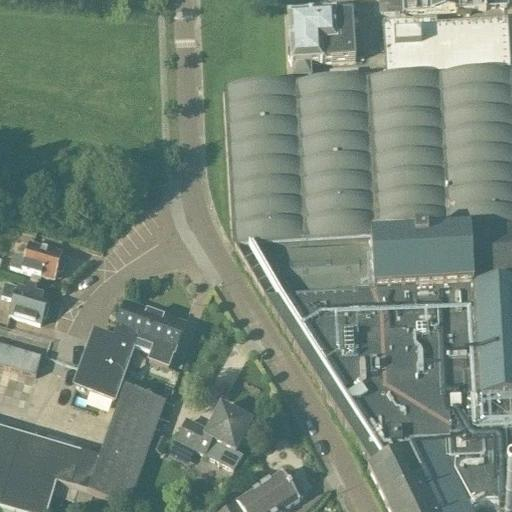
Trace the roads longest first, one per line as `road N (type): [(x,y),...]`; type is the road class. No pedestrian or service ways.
road 1 (unclassified): [(362,511),(200,218),(183,0)]
road 2 (unknown): [(200,218),(116,276),(42,392),(0,398)]
